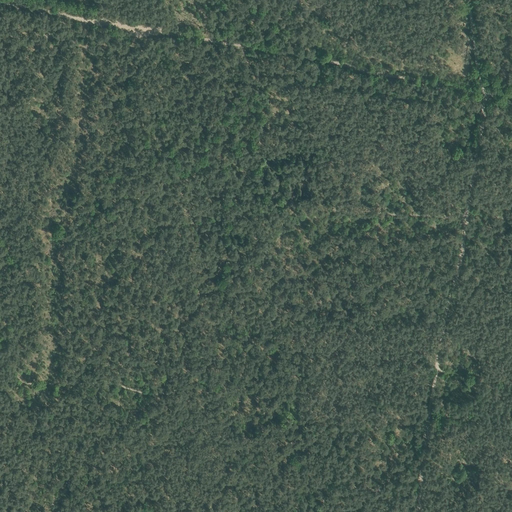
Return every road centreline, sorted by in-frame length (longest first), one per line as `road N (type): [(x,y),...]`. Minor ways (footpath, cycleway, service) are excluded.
road 1 (track): [(511,94),(478,94),(0,0)]
road 2 (track): [(465,0),(480,103),(469,208),(433,370),(418,511)]
